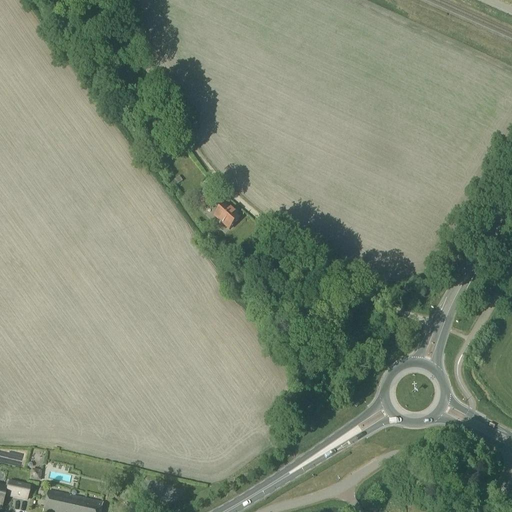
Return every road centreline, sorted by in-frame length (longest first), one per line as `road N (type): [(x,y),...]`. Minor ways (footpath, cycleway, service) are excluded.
road 1 (track): [(106,0),(181,134),(240,203),(384,303),(438,326)]
road 2 (unclassified): [(265,511),(343,487),(401,454),(511,498)]
road 3 (primary): [(227,511),(389,409)]
road 4 (secondary): [(425,364),(511,194)]
